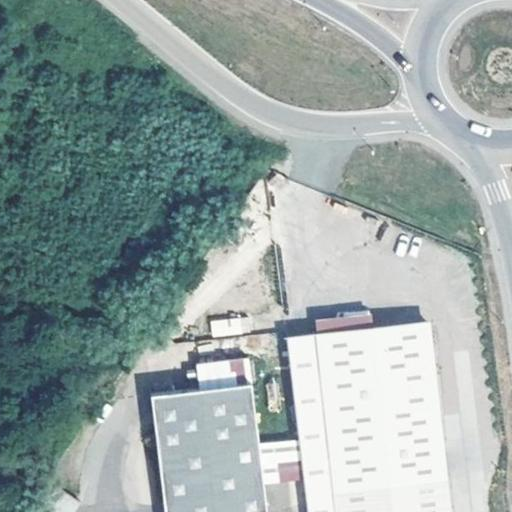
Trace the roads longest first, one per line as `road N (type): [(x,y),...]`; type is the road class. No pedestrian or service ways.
road 1 (unclassified): [(121,0),(239,94),(300,122),(437,123)]
road 2 (secondary): [(308,0),(383,45),(418,77)]
